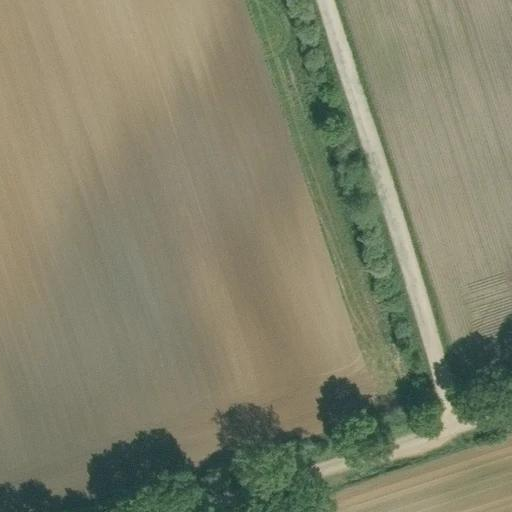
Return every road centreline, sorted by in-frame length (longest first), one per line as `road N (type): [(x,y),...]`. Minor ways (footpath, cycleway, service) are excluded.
road 1 (track): [(326,0),(458,429)]
road 2 (unclassified): [(194,511),(511,412)]
